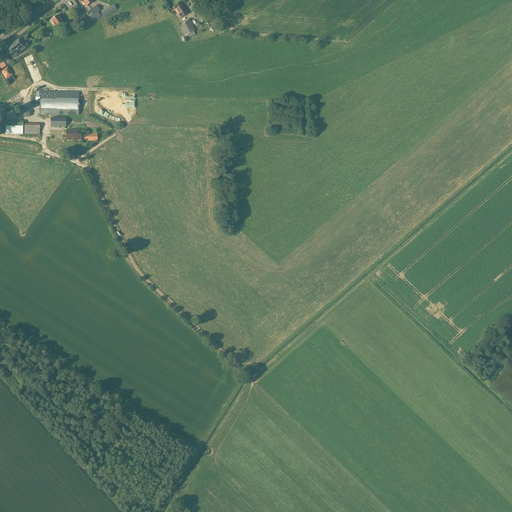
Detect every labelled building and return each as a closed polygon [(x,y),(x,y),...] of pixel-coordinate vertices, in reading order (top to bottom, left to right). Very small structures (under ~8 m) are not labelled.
[(181,2),(173,7),(180,18),(188,13),(181,2)] [(60,5),(58,10),(66,14),(68,8),(60,5)] [(96,5),(86,13),(89,18),(90,19),(95,15),(98,12),(100,11),(96,5)] [(102,13),(101,13),(104,18),(112,13),(109,8),(102,13)] [(89,18),(89,19),(92,23),(98,18),(95,15),(90,19),(89,18)] [(58,16),(51,21),(54,24),(53,25),(56,29),(59,26),(61,29),(66,26),(64,23),(62,20),(61,20),(58,16)] [(190,21),(179,26),(184,36),(195,31),(190,21)] [(19,40),(6,50),(13,59),(16,56),(17,56),(22,52),(21,52),(25,49),(23,46),(25,44),(21,39),(19,41),(19,40)] [(7,68),(2,72),(6,79),(12,75),(7,68)] [(31,97),(31,104),(40,104),(39,115),(78,116),(79,92),(35,91),(35,97),(31,97)] [(50,118),(50,128),(66,128),(66,118),(50,118)] [(5,134),(39,133),(39,123),(22,123),(22,121),(5,122),(5,134)] [(66,131),(66,140),(79,140),(79,131),(66,131)] [(82,134),(82,142),(97,141),(97,132),(92,132),(92,134),(82,134)]
